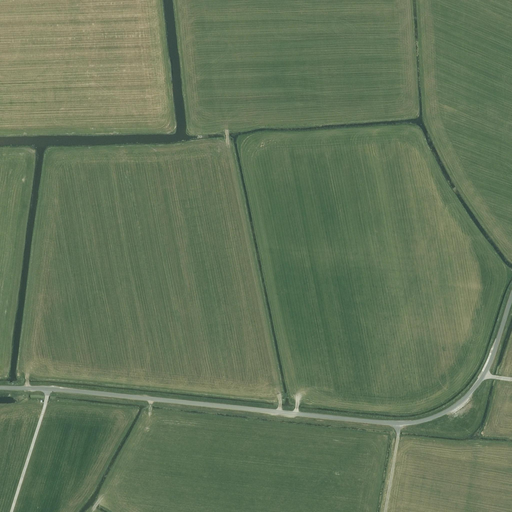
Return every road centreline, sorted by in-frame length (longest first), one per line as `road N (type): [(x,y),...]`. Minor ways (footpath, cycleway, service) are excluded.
road 1 (unclassified): [(511,295),(478,383),(449,409),(407,423),(0,388)]
road 2 (track): [(10,511),(47,389)]
